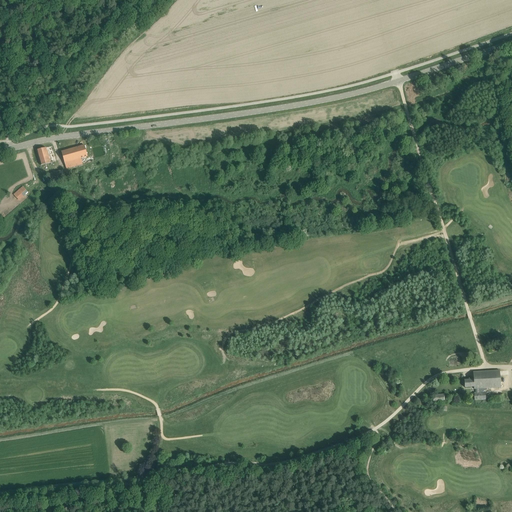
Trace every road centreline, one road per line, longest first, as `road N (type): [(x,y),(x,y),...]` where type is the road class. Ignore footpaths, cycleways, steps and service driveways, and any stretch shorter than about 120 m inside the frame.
road 1 (tertiary): [(11,148),(340,96),(511,43)]
road 2 (track): [(151,475),(324,451),(378,430),(432,379),(484,367)]
road 3 (track): [(484,367),(398,81)]
road 4 (track): [(0,493),(151,475)]
